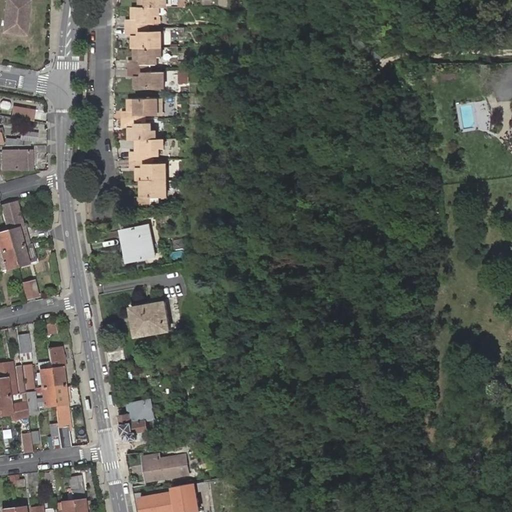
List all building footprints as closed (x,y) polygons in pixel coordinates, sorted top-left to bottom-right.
[(26,34),(29,3),(16,2),(9,1),(5,31),(26,34)] [(161,5),(141,6),(135,6),(135,18),(128,18),(128,26),(152,26),(152,22),(158,22),(158,15),(162,15),(162,5),(161,5)] [(152,29),(152,26),(128,26),(128,34),(135,34),(135,46),(138,46),(165,46),(165,36),(159,36),(159,29),(152,29)] [(165,55),(165,46),(138,46),(138,58),(130,58),(130,67),(154,66),(154,62),(161,62),(161,55),(165,55)] [(154,70),(154,66),(130,67),(130,75),(138,75),(138,87),(167,87),(167,77),(161,77),(161,70),(154,70)] [(188,83),(188,71),(178,70),(178,83),(188,83)] [(124,110),(125,118),(147,117),(147,113),(154,113),(154,107),(159,107),(158,97),(131,98),(131,110),(124,110)] [(36,112),(14,108),(12,117),(34,121),(36,112)] [(147,117),(125,118),(125,126),(132,126),(132,138),(139,138),(158,138),(158,129),(153,129),(153,121),(147,121),(147,117)] [(32,141),(40,142),(40,134),(24,132),(23,139),(18,139),(17,140),(17,145),(32,146),(32,141)] [(164,138),(158,138),(139,138),(139,151),(133,151),(133,158),(155,158),(155,154),(162,154),(162,147),(166,147),(166,138),(164,138)] [(4,170),(32,170),(32,151),(4,150),(4,170)] [(155,162),(155,158),(133,158),(133,167),(140,167),(140,178),(142,178),(145,178),(168,178),(168,169),(163,169),(162,162),(155,162)] [(169,196),(168,178),(145,178),(145,195),(137,195),(137,204),(154,203),(153,196),(169,196)] [(1,204),(8,231),(12,249),(23,246),(19,228),(25,227),(17,200),(1,204)] [(158,255),(153,223),(125,228),(127,242),(131,241),(131,243),(134,243),(137,259),(158,255)] [(25,227),(19,228),(23,246),(29,245),(25,227)] [(12,249),(8,231),(0,233),(0,252),(1,252),(12,249)] [(35,255),(32,244),(29,245),(23,246),(12,249),(17,267),(28,264),(26,257),(35,255)] [(1,252),(0,252),(0,271),(6,270),(17,267),(12,249),(1,252)] [(26,257),(28,264),(37,262),(35,255),(26,257)] [(38,296),(35,281),(24,284),(27,298),(38,296)] [(168,301),(135,306),(139,334),(153,332),(161,331),(172,330),(168,301)] [(48,324),(49,334),(56,333),(55,323),(48,324)] [(29,334),(18,336),(22,362),(32,361),(29,334)] [(62,347),(48,349),(49,361),(51,368),(53,387),(65,385),(62,368),(65,367),(62,347)] [(128,347),(109,350),(112,366),(131,363),(128,347)] [(49,361),(39,362),(40,370),(51,368),(49,361)] [(12,363),(0,364),(0,397),(10,396),(17,395),(12,363)] [(21,365),(15,366),(19,392),(24,391),(21,365)] [(31,365),(22,366),(26,391),(34,390),(31,365)] [(53,387),(51,368),(40,370),(43,389),(53,387)] [(65,385),(53,387),(56,405),(57,414),(58,421),(69,420),(67,402),(72,401),(70,385),(65,387),(65,385)] [(53,387),(43,389),(44,397),(45,407),(56,405),(53,387)] [(36,404),(34,391),(26,392),(29,414),(29,415),(38,414),(37,407),(36,404)] [(29,414),(27,403),(11,406),(10,396),(0,397),(0,413),(0,416),(11,415),(12,418),(29,416),(29,415),(29,414)] [(45,407),(44,397),(36,398),(36,404),(37,407),(45,407)] [(130,413),(121,415),(125,440),(138,438),(138,440),(148,438),(147,430),(148,429),(147,419),(155,418),(152,398),(128,402),(130,413)] [(58,423),(49,424),(50,436),(60,435),(59,427),(58,423)] [(62,448),(72,447),(69,426),(59,427),(60,435),(62,448)] [(31,433),(32,444),(40,443),(38,431),(31,432),(31,433)] [(32,444),(31,433),(23,434),(25,453),(33,452),(32,444)] [(50,436),(48,437),(50,450),(62,448),(60,435),(50,436)] [(146,481),(189,474),(186,455),(160,459),(159,454),(142,457),(146,481)] [(128,467),(129,477),(144,475),(143,465),(128,467)] [(18,475),(11,475),(12,487),(24,487),(23,480),(19,480),(18,475)] [(77,478),(70,479),(73,501),(74,511),(85,511),(84,500),(83,490),(78,491),(77,478)] [(170,492),(137,498),(139,511),(198,511),(193,484),(169,489),(170,492)] [(74,511),(73,501),(61,502),(62,511),(74,511)]
